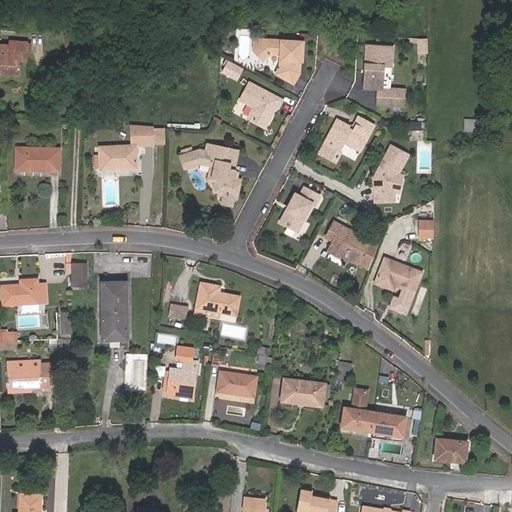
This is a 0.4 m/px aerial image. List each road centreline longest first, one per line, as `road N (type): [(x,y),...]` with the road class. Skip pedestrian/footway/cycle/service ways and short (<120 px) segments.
road 1 (residential): [(439,483),(205,432),(0,443)]
road 2 (residential): [(229,255),(352,315),(511,446)]
road 3 (residential): [(0,244),(124,236),(229,255)]
road 4 (residential): [(229,255),(330,65)]
